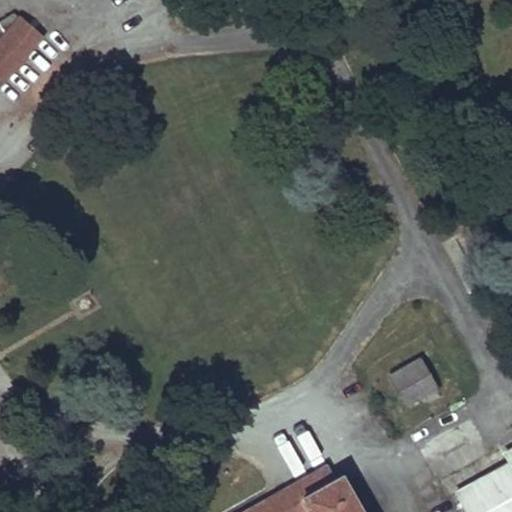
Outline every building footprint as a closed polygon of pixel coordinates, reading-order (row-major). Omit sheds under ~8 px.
[(0,0),(0,83),(4,87),(47,39),(17,14),(0,25),(0,0)] [(503,311),(496,308),(491,322),(499,325),(503,311)] [(439,390),(421,359),(385,380),(403,410),(439,390)] [(467,403),(460,392),(443,401),(450,412),(467,403)] [(511,511),(511,467),(510,464),(457,497),(464,511),(511,511)] [(360,511),(341,479),(335,482),(325,468),(247,511),(360,511)]
